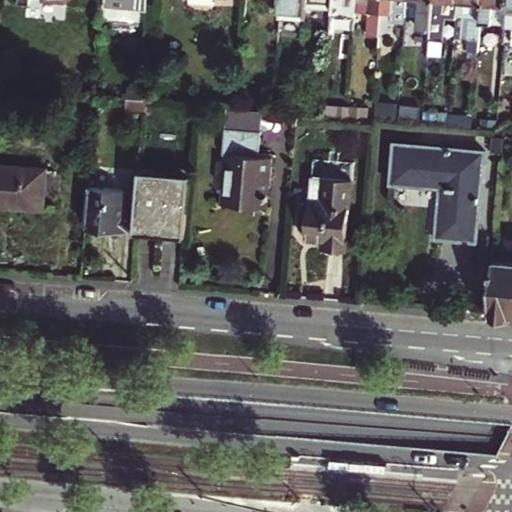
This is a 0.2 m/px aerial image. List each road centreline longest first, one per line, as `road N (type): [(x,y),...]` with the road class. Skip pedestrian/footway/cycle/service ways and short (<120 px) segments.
road 1 (primary): [(511,431),(0,382)]
road 2 (primary): [(0,418),(511,465)]
road 3 (primary): [(0,404),(511,448)]
road 4 (tertiary): [(511,341),(0,300)]
road 5 (primary): [(511,414),(0,375)]
road 6 (tertiary): [(0,490),(244,511)]
